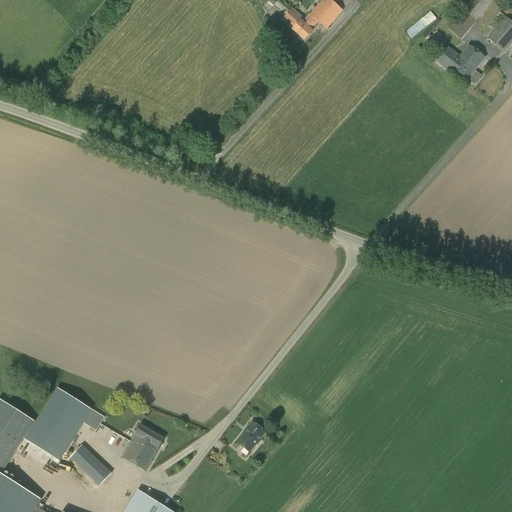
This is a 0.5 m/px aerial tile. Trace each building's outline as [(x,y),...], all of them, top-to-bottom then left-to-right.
[(292,9),(281,21),(304,41),(313,31),(311,30),(317,23),(325,30),(342,11),(329,0),(323,0),(310,16),(309,15),(305,20),(303,18),(292,9)] [(448,31),(462,42),(480,19),(494,0),(458,0),(456,3),(463,11),(457,20),(448,31)] [(436,19),(430,12),(406,32),(411,40),(436,19)] [(511,43),(511,22),(506,18),(487,39),(504,53),(511,43)] [(474,85),(475,85),(481,77),(475,72),(485,58),(468,46),(460,56),(448,48),(437,62),(450,72),(452,70),(474,86),(474,85)] [(58,461),(91,410),(57,388),(35,422),(34,421),(23,439),(58,461)] [(0,471),(1,472),(34,421),(0,400),(0,471)] [(100,425),(103,419),(91,410),(83,423),(89,427),(93,421),(100,425)] [(252,422),(236,443),(250,453),(266,433),(252,422)] [(122,458),(145,471),(163,439),(140,426),(122,458)] [(99,487),(111,474),(82,445),(70,458),(99,487)] [(0,511),(34,511),(37,508),(42,500),(0,474),(0,511)] [(43,511),(37,508),(34,511),(170,511),(137,491),(124,511),(43,511)]
